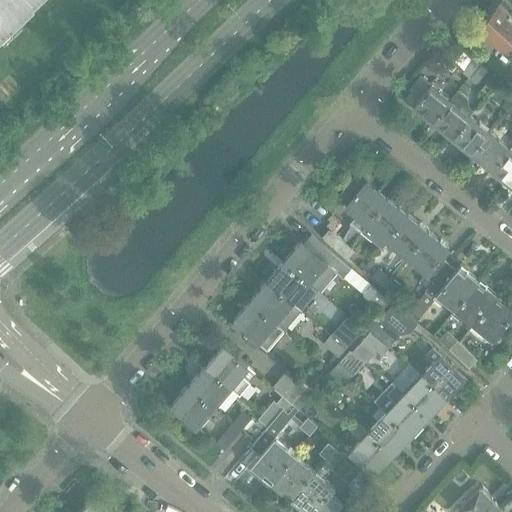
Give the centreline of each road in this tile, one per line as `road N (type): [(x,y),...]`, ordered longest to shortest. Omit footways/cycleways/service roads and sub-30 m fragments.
road 1 (residential): [(92,416),(352,110)]
road 2 (secondary): [(0,250),(269,0)]
road 3 (secondary): [(197,0),(0,186)]
road 4 (residential): [(511,242),(352,110)]
road 5 (residential): [(201,511),(92,416)]
road 6 (residential): [(352,110),(445,0)]
road 7 (residential): [(11,511),(92,416)]
road 8 (residential): [(389,511),(474,423)]
